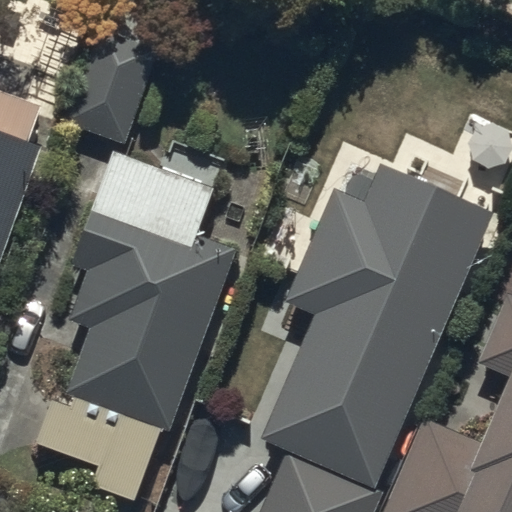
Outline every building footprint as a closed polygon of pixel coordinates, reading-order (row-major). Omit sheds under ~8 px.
[(162,0),(112,0),(63,118),(123,143),(161,51),(144,44),(162,0)] [(0,258),(41,145),(28,140),(41,104),(0,89),(0,258)] [(136,499),(232,247),(198,234),(215,187),(198,181),(207,157),(171,143),(162,168),(113,149),(71,260),(92,268),(72,320),(90,327),(66,392),(74,396),(70,405),(53,398),(36,442),(99,466),(93,483),(136,499)] [(377,487),(491,212),(381,163),(364,201),(334,188),(287,302),(315,314),(263,440),(377,487)] [(511,511),(511,293),(507,292),(478,362),(509,375),(482,440),(420,415),(380,511),(511,511)] [(161,511),(269,511),(290,468),(201,428),(161,511)]
